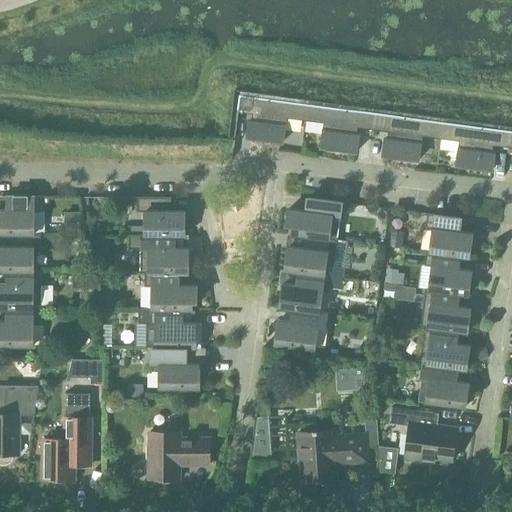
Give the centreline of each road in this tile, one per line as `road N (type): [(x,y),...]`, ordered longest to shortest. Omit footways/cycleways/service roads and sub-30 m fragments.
road 1 (residential): [(476,511),(511,228)]
road 2 (residential): [(511,191),(277,162)]
road 3 (residential): [(229,511),(255,313)]
road 4 (residential): [(198,175),(0,173)]
road 5 (residential): [(255,313),(217,300),(198,175)]
road 6 (residential): [(255,313),(277,162)]
